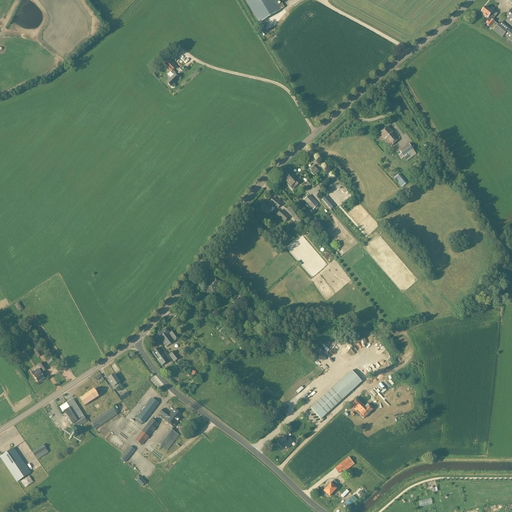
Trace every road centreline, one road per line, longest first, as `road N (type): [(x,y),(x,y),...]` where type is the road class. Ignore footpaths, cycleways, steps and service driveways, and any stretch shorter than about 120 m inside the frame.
road 1 (tertiary): [(135,341),(262,178),(472,0)]
road 2 (tertiary): [(253,451),(161,380),(135,341)]
road 3 (tertiary): [(0,430),(135,341)]
road 4 (unknown): [(206,65),(287,88),(315,133)]
road 5 (unclassified): [(253,451),(343,368)]
